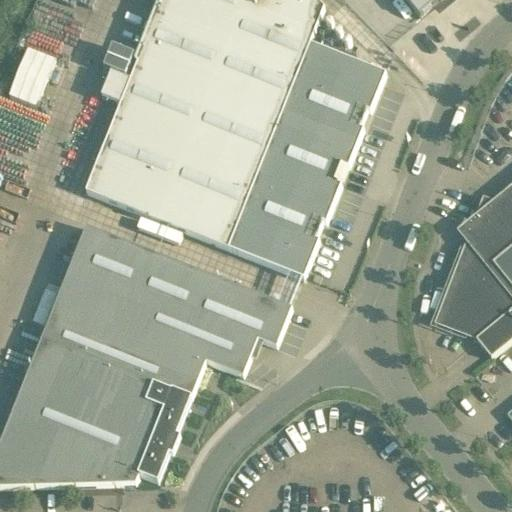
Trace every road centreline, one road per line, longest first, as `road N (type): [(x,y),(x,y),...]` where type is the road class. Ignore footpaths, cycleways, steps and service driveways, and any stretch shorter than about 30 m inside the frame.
road 1 (unclassified): [(358,346),(475,64),(511,26)]
road 2 (unclassified): [(197,511),(209,475),(241,435),(358,346)]
road 3 (unclassified): [(490,511),(358,346)]
